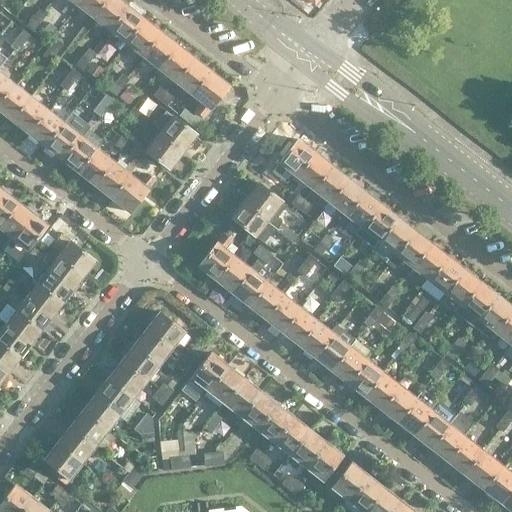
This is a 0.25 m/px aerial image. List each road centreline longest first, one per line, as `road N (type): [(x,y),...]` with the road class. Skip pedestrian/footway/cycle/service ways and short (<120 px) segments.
road 1 (residential): [(153,265),(466,511)]
road 2 (residential): [(511,283),(279,99)]
road 3 (tertiary): [(511,212),(311,58)]
road 4 (residential): [(0,451),(153,265)]
road 5 (residential): [(153,265),(279,99)]
road 6 (residential): [(0,147),(153,265)]
road 7 (residential): [(279,99),(152,0)]
